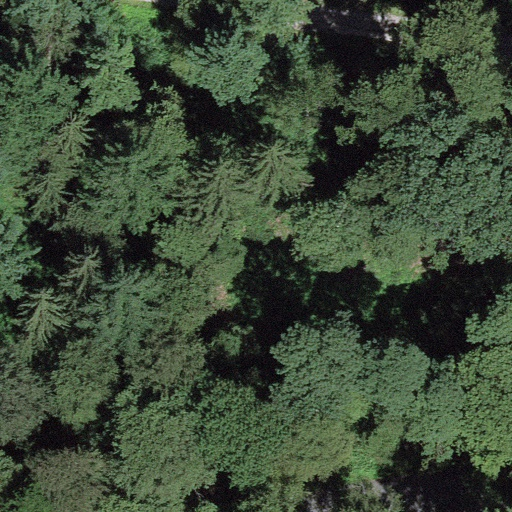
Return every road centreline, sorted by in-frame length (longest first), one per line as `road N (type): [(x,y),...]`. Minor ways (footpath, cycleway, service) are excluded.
road 1 (track): [(242,0),(511,46)]
road 2 (unclassified): [(511,492),(359,511)]
